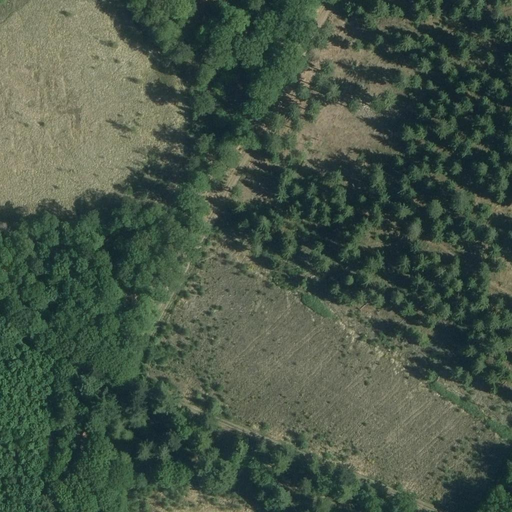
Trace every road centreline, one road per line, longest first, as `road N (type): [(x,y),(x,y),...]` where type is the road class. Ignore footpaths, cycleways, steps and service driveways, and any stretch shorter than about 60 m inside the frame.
road 1 (track): [(58,511),(121,378),(338,0)]
road 2 (track): [(0,338),(163,394),(440,511)]
